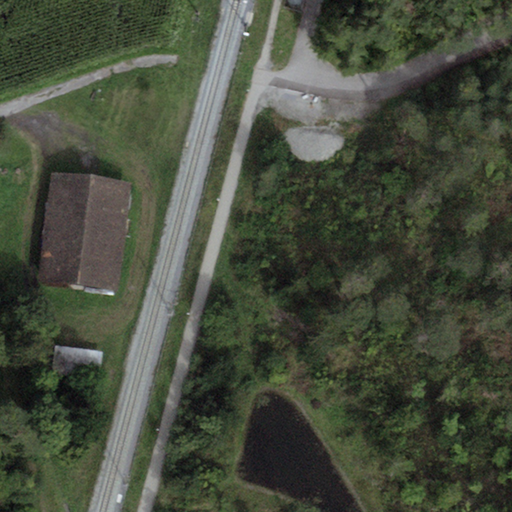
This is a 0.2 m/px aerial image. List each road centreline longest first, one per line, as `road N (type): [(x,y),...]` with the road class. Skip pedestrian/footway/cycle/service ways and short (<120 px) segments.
road 1 (track): [(264,94),(359,83),(429,63),(511,22)]
road 2 (track): [(0,113),(141,62),(173,59)]
